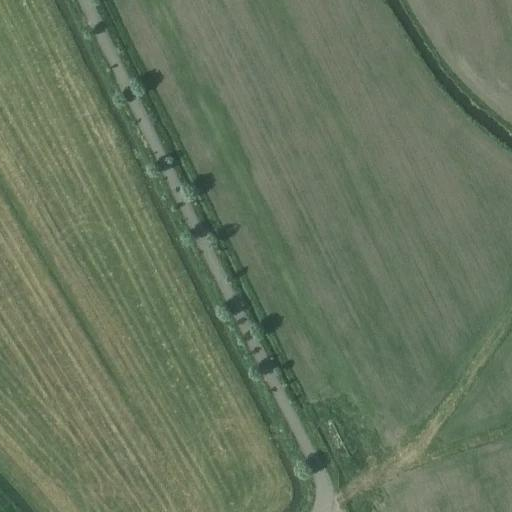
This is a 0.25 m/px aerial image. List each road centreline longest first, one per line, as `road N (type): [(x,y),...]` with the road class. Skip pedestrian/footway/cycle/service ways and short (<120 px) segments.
road 1 (track): [(511,315),(385,472),(329,511)]
road 2 (track): [(511,438),(385,472)]
